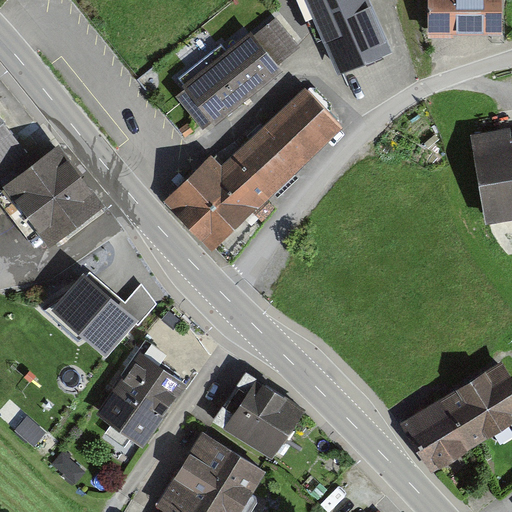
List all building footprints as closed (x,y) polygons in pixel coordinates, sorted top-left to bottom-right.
[(302,0),(336,76),(394,52),(372,0),(302,0)] [(430,0),(430,41),(503,42),(502,0),(430,0)] [(223,128),(295,72),(287,62),(304,49),(283,22),(194,91),(223,128)] [(217,251),(344,131),(305,90),(222,169),(211,158),(167,199),(217,251)] [(0,182),(33,157),(0,113),(0,182)] [(511,130),(471,137),(486,231),(511,226),(511,130)] [(103,201),(58,153),(9,198),(59,251),(108,206),(103,201)] [(106,359),(157,304),(141,285),(125,303),(90,273),(50,313),(106,359)] [(153,447),(199,384),(153,351),(107,414),(153,447)] [(511,376),(503,363),(401,427),(431,475),(511,425),(511,376)] [(306,414),(258,383),(246,376),(215,424),(275,463),(306,414)] [(245,511),(269,475),(198,429),(146,510),(148,511),(245,511)]
